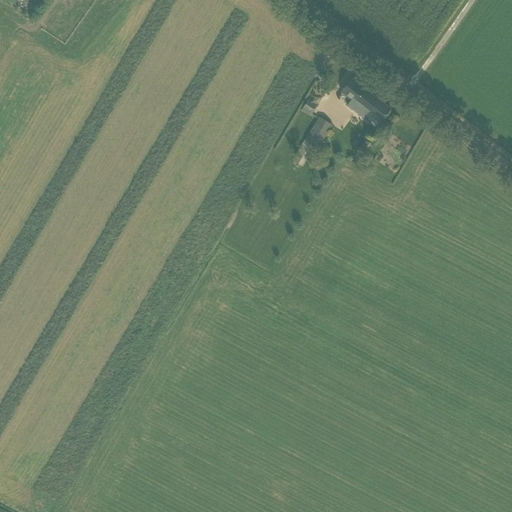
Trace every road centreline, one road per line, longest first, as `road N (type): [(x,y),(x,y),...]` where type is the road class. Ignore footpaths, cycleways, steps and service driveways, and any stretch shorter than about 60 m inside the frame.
road 1 (unclassified): [(408,90),(293,0)]
road 2 (unclassified): [(511,168),(408,90)]
